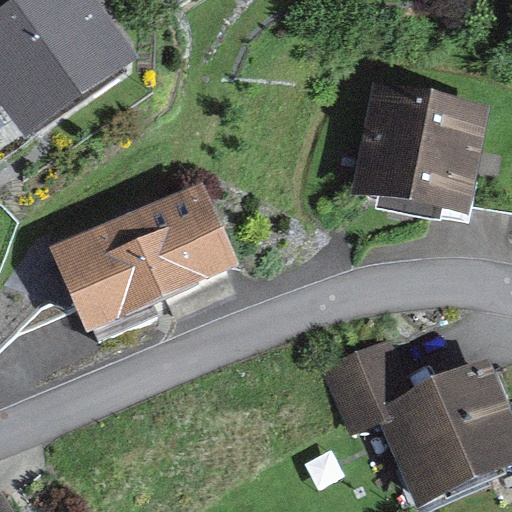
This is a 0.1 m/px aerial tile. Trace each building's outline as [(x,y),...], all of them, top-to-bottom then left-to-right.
[(20,0),(21,0),(0,14),(0,111),(27,151),(145,71),(96,0),(20,0)] [(491,111),(373,88),(353,199),(470,225),(491,111)] [(200,190),(48,252),(85,342),(237,279),(200,190)] [(392,341),(321,370),(352,438),(381,427),(416,511),(421,511),(511,475),(511,415),(489,360),(414,393),(392,341)] [(13,511),(4,495),(0,497),(0,511),(13,511)]
